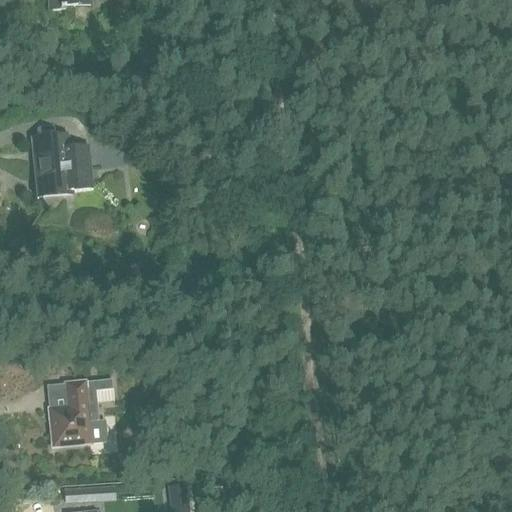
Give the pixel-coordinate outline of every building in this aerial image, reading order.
[(47,0),(48,11),(64,11),(64,8),(92,8),(91,0),(104,0),(47,0)] [(35,202),(71,198),(71,194),(93,191),(89,147),(67,150),(65,136),(29,139),(35,202)] [(93,383),(62,386),(64,410),(47,411),(51,449),(98,445),(101,441),(99,424),(98,425),(93,383)] [(185,473),(184,463),(174,464),(175,474),(185,473)] [(78,492),(79,501),(83,505),(99,503),(98,490),(78,492)]
